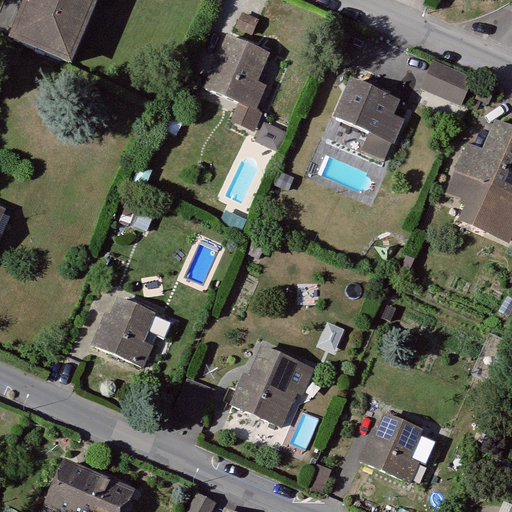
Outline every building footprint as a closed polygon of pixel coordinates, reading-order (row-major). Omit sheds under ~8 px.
[(25,0),(9,38),(72,65),(99,0),(25,0)] [(260,20),(243,13),(235,29),(253,36),(260,20)] [(270,58),(226,39),(203,91),(237,106),(229,123),(253,133),(261,114),(255,112),(266,89),(258,85),(270,58)] [(473,80),(433,63),(421,92),(461,110),(473,80)] [(400,103),(351,82),(334,122),(394,147),(405,121),(394,117),(400,103)] [(489,108),(495,94),(480,88),(472,108),(477,111),(480,104),(489,108)] [(511,129),(496,123),(483,152),(468,145),(446,197),(465,206),(458,224),(509,247),(511,240),(511,129)] [(284,134),(265,126),(258,142),(277,151),(284,134)] [(152,173),(138,167),(131,183),(144,189),(152,173)] [(295,179),(281,172),(276,186),(288,193),(295,179)] [(247,222),(226,212),(220,225),(241,235),(247,222)] [(144,370),(154,347),(144,343),(156,316),(119,299),(111,316),(106,314),(92,347),(144,370)] [(231,408),(283,430),(298,395),(304,398),(316,370),(263,347),(250,377),(245,375),(231,408)] [(203,423),(215,392),(188,381),(175,412),(203,423)] [(410,462),(423,434),(385,417),(377,435),(373,433),(358,466),(410,488),(419,466),(410,462)] [(64,462),(44,509),(51,511),(127,511),(136,493),(64,462)] [(213,511),(216,508),(196,497),(188,511),(213,511)]
